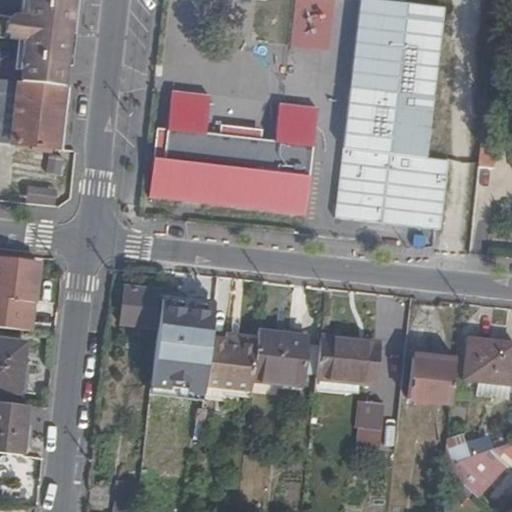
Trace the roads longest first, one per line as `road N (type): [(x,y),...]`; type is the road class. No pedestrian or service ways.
road 1 (residential): [(92,240),(448,283)]
road 2 (residential): [(448,283),(478,0)]
road 3 (residential): [(58,511),(92,240)]
road 4 (residential): [(92,240),(119,0)]
